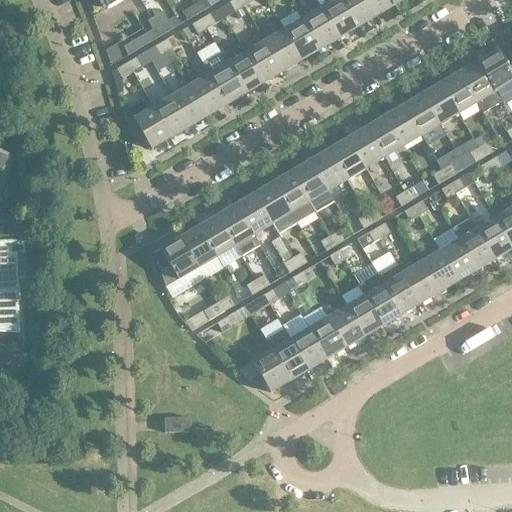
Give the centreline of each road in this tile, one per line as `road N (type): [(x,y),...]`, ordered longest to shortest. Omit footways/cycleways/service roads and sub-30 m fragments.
road 1 (residential): [(42,0),(77,88),(112,227),(485,0)]
road 2 (residential): [(368,389),(290,435),(285,459),(292,479),(319,488),(338,469),(351,411)]
road 3 (residential): [(511,304),(368,389)]
